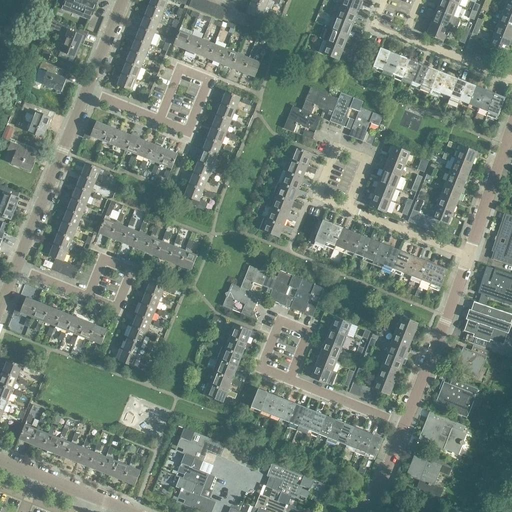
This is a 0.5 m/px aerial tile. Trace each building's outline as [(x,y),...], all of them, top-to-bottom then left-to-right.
[(100,0),(65,0),(62,10),(90,21),(96,6),(98,7),(100,0)] [(164,10),(167,3),(167,0),(151,0),(150,4),(164,10)] [(194,9),(197,0),(191,0),(189,7),(194,9)] [(200,11),(204,0),(197,0),(194,9),(200,11)] [(206,13),(210,2),(204,0),(200,11),(206,13)] [(372,4),(362,0),(362,1),(359,0),(343,0),(341,5),(339,3),(338,5),(341,6),(358,13),(358,12),(360,6),(370,9),(372,4)] [(453,17),(458,5),(444,0),(440,0),(438,6),(436,10),(453,17)] [(511,13),(511,0),(507,0),(503,10),(511,13)] [(211,15),(216,4),(210,2),(206,13),(211,15)] [(261,19),(266,7),(252,2),(247,13),(261,19)] [(159,22),(164,10),(150,4),(145,16),(159,22)] [(217,18),(221,7),(216,4),(211,15),(217,18)] [(367,16),(358,12),(358,13),(341,6),(337,16),(334,15),(333,17),(336,18),(353,25),(353,24),(356,17),(365,21),(367,16)] [(222,20),(227,9),(221,7),(217,18),(222,20)] [(448,29),(453,17),(436,10),(431,22),(448,29)] [(511,27),(511,13),(503,10),(498,22),(511,27)] [(474,20),(477,13),(472,11),(469,18),(474,20)] [(155,33),(159,22),(145,16),(140,28),(155,33)] [(84,35),(87,36),(88,32),(50,17),(47,26),(67,35),(60,51),(74,57),(72,63),(73,64),(81,44),(84,35)] [(250,25),(261,29),(264,22),(253,18),(250,25)] [(362,28),(353,24),(353,25),(336,18),(332,28),(329,27),(328,29),(331,30),(348,37),(348,36),(351,29),(360,33),(362,28)] [(443,41),(448,29),(431,22),(426,34),(443,41)] [(511,40),(511,36),(511,27),(498,22),(494,34),(511,40)] [(150,45),(155,33),(140,28),(136,39),(150,45)] [(185,50),(191,36),(180,31),(181,29),(180,29),(174,45),(185,50)] [(358,40),(348,36),(348,37),(331,30),(327,40),(324,39),(324,40),(327,42),(343,49),(344,48),(346,41),(356,45),(357,40),(358,40)] [(505,53),(511,40),(494,34),(489,46),(492,47),(498,50),(505,53)] [(197,54),(203,40),(191,36),(185,50),(197,54)] [(145,56),(150,45),(136,39),(131,51),(145,56)] [(471,52),(475,41),(470,39),(465,50),(471,52)] [(208,59),(214,45),(203,40),(197,54),(208,59)] [(353,52),(344,48),(343,49),(327,42),(324,40),(323,40),(318,52),(321,53),(321,54),(339,60),(341,53),(351,57),(353,52)] [(476,54),(481,43),(475,41),(471,52),(476,54)] [(482,57),(486,45),(481,43),(476,54),(482,57)] [(220,64),(226,49),(214,45),(208,59),(220,64)] [(492,47),(489,46),(486,45),(482,57),(487,59),(492,47)] [(493,61),(498,50),(492,47),(487,59),(493,61)] [(382,73),(390,52),(381,48),(372,69),(373,70),(374,67),(383,70),(382,73)] [(231,68),(237,54),(226,49),(220,64),(231,68)] [(141,68),(145,56),(131,51),(127,62),(141,68)] [(391,77),(400,56),(390,52),(382,73),(391,77)] [(243,73),(249,58),(237,54),(231,68),(243,73)] [(401,81),(409,60),(400,56),(391,77),(392,77),(393,75),(402,78),(400,80),(401,81)] [(260,63),(249,58),(243,73),(255,77),(260,63)] [(410,84),(419,64),(409,60),(401,81),(402,78),(411,82),(410,84)] [(62,91),(67,79),(62,77),(65,70),(43,61),(39,69),(47,72),(42,84),(52,88),(51,91),(55,92),(56,90),(62,92),(62,91)] [(136,79),(141,68),(127,62),(122,74),(136,79)] [(420,88),(429,67),(419,64),(410,84),(411,85),(412,82),(420,86),(419,88),(420,88)] [(430,92),(438,71),(429,67),(420,88),(429,92),(430,92)] [(439,96),(448,75),(438,71),(430,92),(429,94),(438,98),(439,96)] [(131,91),(136,79),(122,74),(117,86),(131,91)] [(449,100),(457,79),(448,75),(439,96),(440,96),(441,94),(449,97),(448,99),(449,100)] [(458,103),(466,83),(457,79),(449,100),(458,103)] [(34,81),(32,87),(39,90),(41,84),(34,81)] [(468,107),(476,86),(466,83),(458,103),(458,104),(459,101),(468,105),(467,107),(468,107)] [(477,111),(486,90),(476,86),(468,107),(469,105),(478,108),(477,111)] [(339,99),(338,99),(311,88),(302,110),(321,117),(321,118),(330,121),(331,116),(332,116),(339,99)] [(487,115),(495,94),(486,90),(477,111),(478,111),(479,109),(487,112),(486,115),(487,115)] [(226,92),(221,104),(236,109),(240,97),(226,92)] [(341,93),(338,99),(339,99),(332,116),(331,116),(330,121),(344,127),(346,120),(344,119),(345,117),(346,117),(350,108),(359,112),(359,111),(360,108),(361,108),(363,102),(341,93)] [(505,98),(495,94),(487,115),(497,119),(505,98)] [(43,138),(49,123),(51,118),(46,116),(48,111),(52,112),(25,101),(22,110),(27,112),(25,117),(27,122),(32,123),(28,132),(43,138)] [(231,121),(236,109),(221,104),(217,115),(231,121)] [(315,132),(321,118),(321,117),(302,110),(298,108),(293,106),(284,128),(293,132),(297,123),(307,127),(307,126),(309,126),(308,129),(315,132)] [(382,117),(361,108),(360,108),(359,111),(359,112),(355,120),(356,121),(352,130),(351,130),(349,136),(363,142),(366,135),(364,134),(365,132),(366,132),(369,123),(379,126),(382,117)] [(226,132),(231,121),(217,115),(212,127),(226,132)] [(356,121),(355,120),(350,118),(346,128),(351,130),(352,130),(356,121)] [(102,141),(108,127),(96,122),(95,126),(89,124),(84,138),(90,140),(91,136),(102,141)] [(114,145),(120,131),(108,127),(102,141),(114,145)] [(222,144),(226,132),(212,127),(208,138),(222,144)] [(312,140),(314,133),(305,129),(302,136),(312,140)] [(125,150),(131,136),(120,131),(114,145),(125,150)] [(5,132),(2,138),(9,141),(11,135),(5,132)] [(375,135),(369,133),(365,143),(371,145),(375,135)] [(137,155),(143,140),(131,136),(125,150),(137,155)] [(217,155),(222,144),(208,138),(203,150),(217,155)] [(149,159),(155,145),(143,140),(137,155),(149,159)] [(37,153),(11,142),(7,152),(15,155),(11,164),(30,171),(35,158),(29,156),(31,151),(37,153)] [(160,164),(166,150),(155,145),(149,159),(160,164)] [(288,157),(288,159),(291,160),(291,159),(308,166),(310,159),(319,163),(322,158),(293,146),(292,147),(295,148),(291,158),(288,157)] [(410,153),(393,146),(388,158),(405,165),(410,153)] [(460,146),(455,158),(472,164),(477,152),(460,146)] [(178,154),(166,150),(160,164),(172,169),(178,154)] [(213,167),(217,155),(203,150),(198,161),(213,167)] [(400,177),(405,165),(388,158),(383,170),(400,177)] [(424,173),(429,160),(422,158),(417,170),(424,173)] [(467,176),(472,164),(455,158),(450,170),(467,176)] [(317,169),(308,166),(291,159),(291,160),(288,159),(283,170),(286,172),(286,171),(303,178),(306,171),(315,174),(317,169)] [(208,178),(213,167),(198,161),(194,173),(208,178)] [(86,163),(82,175),(96,181),(100,169),(86,163)] [(312,181),(303,178),(286,171),(286,172),(283,170),(278,183),(281,184),(281,183),(298,190),(301,183),(310,186),(312,181)] [(395,189),(400,177),(383,170),(379,182),(395,189)] [(463,188),(467,176),(450,170),(446,182),(463,188)] [(203,190),(208,178),(194,173),(189,184),(203,190)] [(91,192),(96,181),(82,175),(77,187),(91,192)] [(391,201),(395,189),(379,182),(374,194),(391,201)] [(416,192),(419,184),(414,182),(411,190),(416,192)] [(458,200),(463,188),(446,182),(441,194),(458,200)] [(307,193),(298,190),(281,183),(281,184),(278,183),(273,194),(276,196),(277,195),(294,201),(296,195),(305,198),(307,193)] [(0,184),(0,195),(2,197),(0,202),(0,215),(5,217),(4,218),(7,219),(7,218),(11,219),(19,199),(13,197),(15,192),(16,192),(16,191),(0,184)] [(199,200),(203,190),(189,184),(184,196),(193,199),(190,205),(205,211),(208,203),(199,200)] [(87,204),(91,192),(77,187),(72,198),(87,204)] [(303,205),(294,201),(277,195),(276,196),(273,194),(269,206),(272,207),(272,206),(289,213),(291,207),(301,210),(303,205)] [(386,213),(391,201),(374,194),(369,206),(386,213)] [(453,212),(458,200),(441,194),(436,205),(453,212)] [(82,215),(87,204),(72,198),(68,209),(82,215)] [(424,201),(422,200),(417,198),(412,210),(418,212),(419,213),(424,201)] [(448,225),(453,212),(436,205),(432,218),(435,219),(441,221),(448,225)] [(287,218),(296,222),(298,217),(289,213),(272,206),(272,207),(268,217),(265,216),(264,218),(267,219),(267,218),(284,225),(287,218)] [(407,216),(410,208),(405,206),(402,214),(407,216)] [(77,227),(82,215),(68,209),(63,221),(77,227)] [(413,224),(418,212),(412,210),(408,222),(413,224)] [(424,215),(419,213),(418,212),(413,224),(419,226),(424,215)] [(425,228),(429,217),(424,215),(419,226),(425,228)] [(435,219),(432,218),(429,217),(425,228),(430,231),(435,219)] [(293,229),(284,225),(267,218),(267,219),(264,218),(259,230),(288,241),(279,237),(282,230),(291,234),(293,229)] [(110,238),(116,224),(104,219),(98,233),(110,238)] [(436,233),(441,221),(435,219),(430,231),(436,233)] [(325,245),(333,224),(323,220),(322,222),(319,221),(314,234),(317,235),(314,243),(324,247),(324,245),(325,245)] [(511,223),(503,220),(499,233),(503,234),(502,237),(498,236),(491,258),(511,265),(511,223)] [(73,238),(77,227),(63,221),(59,233),(73,238)] [(122,243),(127,228),(116,224),(110,238),(122,243)] [(334,249),(342,228),(333,224),(325,245),(334,249)] [(133,247),(139,233),(127,228),(122,243),(133,247)] [(344,253),(352,232),(342,228),(334,249),(335,249),(336,246),(344,250),(343,252),(344,253)] [(353,256),(362,235),(352,232),(344,253),(345,250),(354,254),(353,256)] [(68,250),(73,238),(59,233),(54,244),(68,250)] [(145,252),(150,237),(139,233),(133,247),(145,252)] [(363,260),(371,239),(362,235),(353,256),(354,256),(355,254),(363,257),(362,260),(363,260)] [(156,256),(162,242),(150,237),(145,252),(156,256)] [(372,264),(381,243),(371,239),(363,260),(364,258),(373,261),(372,264)] [(168,261),(173,247),(162,242),(156,256),(168,261)] [(382,268),(390,247),(381,243),(372,264),(382,268)] [(64,262),(68,250),(54,244),(49,256),(56,258),(61,261),(64,262)] [(179,266),(185,251),(173,247),(168,261),(179,266)] [(391,272),(400,251),(390,247),(382,268),(391,272)] [(197,256),(185,251),(179,266),(191,270),(197,256)] [(401,275),(409,254),(400,251),(391,272),(392,272),(393,269),(402,273),(401,275)] [(410,279),(419,258),(409,254),(401,275),(402,273),(411,276),(410,279)] [(57,272),(61,261),(56,258),(51,270),(57,272)] [(420,283),(428,262),(419,258),(410,279),(411,279),(412,277),(420,280),(419,283),(420,283)] [(507,301),(511,285),(511,268),(489,260),(478,293),(488,296),(506,302),(507,301)] [(62,274),(67,263),(64,262),(61,261),(57,272),(62,274)] [(429,287),(438,266),(428,262),(420,283),(421,280),(430,284),(429,287)] [(68,276),(72,265),(67,263),(62,274),(68,276)] [(78,267),(76,267),(72,265),(68,276),(74,279),(78,267)] [(270,294),(277,277),(249,266),(241,288),(250,292),(254,283),(263,287),(263,286),(268,288),(266,292),(270,294)] [(448,270),(438,266),(429,287),(430,287),(430,286),(439,290),(438,290),(439,290),(448,270)] [(288,286),(297,289),(298,290),(302,280),(280,271),(277,277),(270,294),(268,299),(282,305),(285,298),(283,297),(284,295),(285,295),(288,286)] [(165,285),(151,280),(146,292),(161,297),(165,285)] [(310,294),(320,298),(324,288),(302,280),(298,290),(297,289),(294,298),(294,299),(290,308),(304,314),(307,307),(305,306),(306,303),(307,304),(310,294)] [(250,292),(241,288),(232,284),(228,292),(225,294),(226,297),(223,306),(233,310),(236,301),(245,305),(246,304),(248,305),(247,307),(254,310),(260,295),(250,292)] [(171,301),(161,297),(146,292),(142,303),(156,309),(159,301),(169,305),(171,301)] [(294,299),(294,298),(288,296),(284,306),(290,308),(294,299)] [(32,317),(38,303),(26,298),(24,302),(19,300),(13,313),(19,316),(21,312),(32,317)] [(509,324),(511,315),(511,314),(475,302),(472,311),(470,311),(467,319),(469,319),(465,330),(475,334),(474,336),(488,341),(489,339),(503,343),(506,332),(507,332),(510,324),(509,324)] [(44,321),(49,307),(38,303),(32,317),(44,321)] [(151,320),(156,309),(142,303),(137,315),(151,320)] [(312,317),(316,307),(310,305),(306,314),(312,317)] [(55,326),(61,312),(49,307),(44,321),(55,326)] [(244,308),(241,314),(251,318),(253,312),(244,308)] [(67,331),(72,316),(61,312),(55,326),(67,331)] [(147,332),(151,320),(137,315),(133,326),(147,332)] [(78,335),(84,321),(72,316),(67,331),(78,335)] [(351,324),(335,317),(330,330),(346,336),(351,324)] [(401,317),(396,329),(413,336),(418,324),(401,317)] [(90,340),(95,326),(84,321),(78,335),(90,340)] [(261,334),(232,323),(227,335),(230,336),(247,342),(249,336),(259,339),(261,334)] [(107,330),(95,326),(90,340),(102,344),(107,330)] [(142,343),(147,332),(133,326),(128,338),(142,343)] [(51,337),(54,329),(50,328),(47,335),(46,338),(50,340),(51,337)] [(408,348),(413,336),(396,329),(392,341),(408,348)] [(342,348),(346,336),(330,330),(325,342),(342,348)] [(256,346),(247,342),(230,336),(227,335),(222,348),(225,349),(225,348),(242,354),(245,348),(254,351),(256,346)] [(138,355),(142,343),(128,338),(123,349),(138,355)] [(376,340),(371,338),(368,346),(373,348),(376,340)] [(404,360),(408,348),(392,341),(387,353),(404,360)] [(337,360),(342,348),(325,342),(320,353),(337,360)] [(251,358),(242,354),(225,348),(225,349),(222,348),(217,359),(220,361),(221,360),(237,366),(240,360),(249,363),(251,358)] [(478,348),(476,353),(463,348),(455,369),(478,377),(488,351),(478,348)] [(133,367),(138,355),(123,349),(119,361),(133,367)] [(332,372),(337,360),(320,353),(315,365),(332,372)] [(399,372),(404,360),(387,353),(382,365),(399,372)] [(247,370),(237,366),(221,360),(220,361),(217,359),(213,371),(216,372),(233,378),(235,371),(245,375),(247,370)] [(8,360),(3,372),(17,378),(22,366),(8,360)] [(366,364),(361,362),(358,369),(363,371),(366,364)] [(332,372),(315,365),(311,377),(335,387),(339,375),(332,372)] [(394,383),(399,372),(382,365),(377,377),(394,383)] [(0,384),(13,389),(17,378),(3,372),(0,379),(0,384)] [(242,382),(233,378),(216,372),(212,382),(209,381),(208,383),(211,384),(228,390),(230,383),(240,387),(242,382)] [(389,396),(394,383),(377,377),(373,389),(376,390),(382,393),(389,396)] [(356,395),(360,384),(354,381),(349,393),(356,395)] [(478,389),(460,382),(458,387),(444,382),(435,403),(467,416),(478,389)] [(237,394),(228,390),(211,384),(208,383),(203,395),(223,403),(226,395),(235,399),(237,394)] [(0,397),(8,401),(13,389),(0,384),(0,397)] [(361,398),(366,386),(360,384),(356,395),(361,398)] [(366,400),(371,388),(366,386),(361,398),(366,400)] [(376,390),(373,389),(371,388),(366,400),(372,402),(376,390)] [(260,414),(268,393),(258,389),(250,410),(260,414)] [(377,404),(382,393),(376,390),(372,402),(377,404)] [(269,418),(278,397),(268,393),(260,414),(269,418)] [(279,422),(287,400),(278,397),(269,418),(279,422)] [(288,426),(297,404),(287,400),(279,422),(288,426)] [(298,429),(306,408),(297,404),(288,426),(298,429)] [(307,433),(316,412),(306,408),(298,429),(307,433)] [(317,437),(325,416),(316,412),(307,433),(317,437)] [(466,434),(463,432),(465,426),(459,424),(432,413),(421,440),(442,448),(454,453),(458,455),(462,446),(464,444),(465,443),(464,441),(466,434)] [(326,441),(335,419),(325,416),(317,437),(326,441)] [(336,445),(344,423),(335,419),(326,441),(336,445)] [(345,448),(354,427),(344,423),(336,445),(345,448)] [(31,444),(36,430),(25,425),(19,439),(31,444)] [(355,452),(363,431),(354,427),(345,448),(355,452)] [(206,450),(214,453),(218,442),(185,429),(181,438),(181,437),(180,440),(178,446),(185,449),(183,453),(203,462),(207,453),(205,453),(206,450)] [(42,448),(48,434),(36,430),(31,444),(42,448)] [(364,456),(373,435),(363,431),(355,452),(364,456)] [(54,453),(60,439),(48,434),(42,448),(54,453)] [(383,439),(373,435),(364,456),(374,460),(383,439)] [(65,458),(71,443),(60,439),(54,453),(65,458)] [(220,457),(225,444),(218,442),(214,453),(213,454),(220,457)] [(77,462),(83,448),(71,443),(65,458),(77,462)] [(226,459),(231,447),(225,444),(220,457),(226,459)] [(232,462),(237,449),(231,447),(226,459),(232,462)] [(88,467),(94,453),(83,448),(77,462),(88,467)] [(239,464),(244,452),(237,449),(232,462),(239,464)] [(200,470),(203,462),(183,453),(183,454),(180,452),(176,462),(181,464),(180,465),(181,466),(179,472),(185,474),(183,479),(186,480),(203,488),(209,474),(200,470)] [(250,455),(244,452),(239,464),(245,467),(250,455)] [(100,471),(106,457),(94,453),(88,467),(100,471)] [(432,461),(415,454),(407,475),(420,480),(417,488),(440,497),(443,490),(434,486),(442,466),(447,468),(450,462),(434,456),(434,457),(432,461)] [(257,457),(250,455),(245,467),(252,470),(257,457)] [(111,476),(117,462),(106,457),(100,471),(111,476)] [(123,481),(129,467),(117,462),(111,476),(123,481)] [(310,489),(313,480),(272,463),(267,476),(275,479),(276,478),(283,481),(282,483),(281,483),(278,491),(273,489),(272,490),(290,497),(297,499),(299,495),(306,497),(309,491),(309,492),(310,489)] [(140,471),(129,467),(123,481),(135,485),(140,471)] [(179,477),(175,487),(181,490),(181,491),(179,497),(186,500),(184,504),(184,505),(202,511),(211,511),(216,502),(209,499),(200,496),(203,488),(186,480),(183,479),(179,477)] [(287,505),(290,497),(272,490),(269,498),(260,494),(260,495),(255,507),(250,505),(250,506),(266,511),(276,511),(277,511),(280,511),(284,511),(286,507),(287,508),(288,505),(287,505)]
